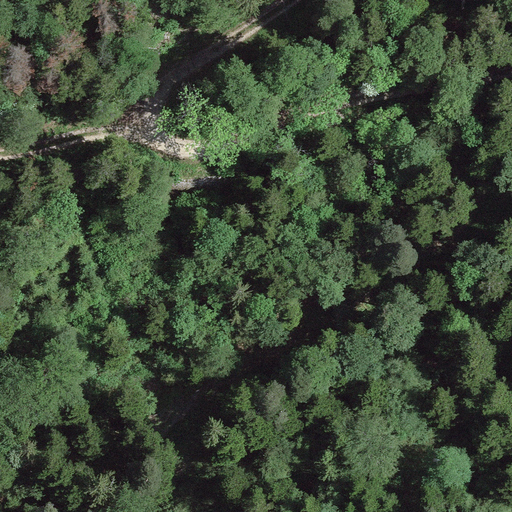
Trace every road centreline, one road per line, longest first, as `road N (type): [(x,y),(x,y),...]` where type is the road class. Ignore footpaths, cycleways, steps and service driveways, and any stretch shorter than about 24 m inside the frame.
road 1 (track): [(511,69),(324,108),(216,149),(177,149),(151,126)]
road 2 (track): [(151,126),(0,160)]
